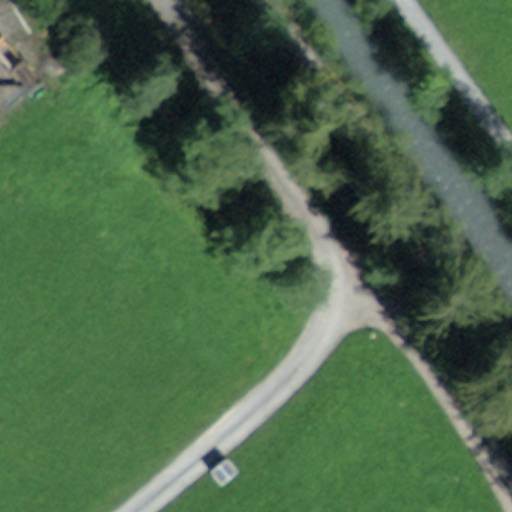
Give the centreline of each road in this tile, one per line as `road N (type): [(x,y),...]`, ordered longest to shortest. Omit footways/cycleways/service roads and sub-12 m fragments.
road 1 (track): [(171,0),(344,271),(335,326),(299,377),(137,511)]
road 2 (track): [(344,271),(463,411),(511,496)]
road 3 (track): [(511,161),(397,0)]
